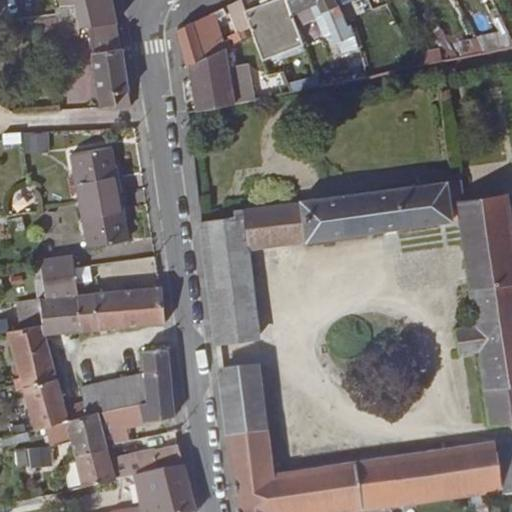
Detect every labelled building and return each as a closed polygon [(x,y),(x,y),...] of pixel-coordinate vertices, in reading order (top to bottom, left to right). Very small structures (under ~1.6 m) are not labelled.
[(75,4),(79,27),(89,26),(117,23),(112,0),(89,0),(75,2),(75,4)] [(244,11),(240,0),(239,0),(227,6),(234,25),(247,20),(244,11)] [(297,26),(285,0),(271,0),(244,11),(247,20),(253,35),(262,60),(304,44),(297,26)] [(322,13),(316,0),(285,0),(297,26),(322,13)] [(334,0),(316,0),(322,13),(325,22),(342,15),(334,0)] [(75,4),(55,8),(56,15),(56,17),(59,36),(79,33),(79,27),(75,4)] [(222,41),(216,22),(221,20),(220,17),(226,14),(223,8),(195,21),(176,30),(186,66),(189,64),(241,39),(237,31),(227,36),(228,38),(222,41)] [(331,37),(349,30),(342,15),(325,22),(331,37)] [(59,36),(56,17),(38,20),(41,39),(59,36)] [(116,107),(131,105),(126,73),(123,48),(121,48),(117,23),(89,26),(101,108),(108,108),(108,105),(116,104),(116,107)] [(485,52),(511,46),(511,40),(506,30),(476,36),(485,52)] [(485,52),(476,36),(457,41),(463,56),(485,52)] [(194,95),(197,111),(233,104),(224,48),(189,64),(194,95)] [(325,84),(345,79),(342,66),(322,71),(325,84)] [(275,96),(290,92),(287,84),(283,71),(268,75),(275,96)] [(290,92),(319,86),(316,78),(287,84),(290,92)] [(48,151),(48,132),(24,131),(24,151),(48,151)] [(21,142),(20,132),(3,134),(4,144),(21,142)] [(119,194),(111,148),(72,154),(80,200),(119,194)] [(232,217),(200,221),(215,343),(259,338),(245,248),(307,239),(307,241),(452,220),(451,213),(459,213),(474,325),(455,328),(459,353),(480,350),(490,425),(511,422),(511,245),(505,193),(462,198),(459,179),(301,200),(301,202),(231,211),(232,217)] [(119,194),(80,200),(89,247),(128,240),(119,194)] [(0,234),(25,228),(22,216),(8,219),(7,216),(0,217),(0,234)] [(41,267),(46,299),(77,295),(74,274),(73,267),(72,255),(40,261),(41,267)] [(46,299),(41,267),(33,269),(38,298),(39,300),(46,299)] [(159,288),(104,293),(107,318),(118,318),(119,327),(165,323),(164,303),(162,288),(159,288)] [(107,318),(104,293),(90,294),(94,329),(119,327),(118,318),(107,318)] [(90,294),(77,295),(81,331),(94,329),(90,294)] [(43,323),(45,334),(81,331),(77,295),(46,299),(39,300),(43,323)] [(43,323),(39,300),(38,298),(17,302),(21,329),(43,323)] [(23,388),(57,379),(45,334),(43,323),(21,329),(6,332),(19,377),(21,383),(23,388)] [(171,383),(168,349),(143,351),(144,374),(146,403),(138,404),(142,422),(174,416),(171,383)] [(236,511),(341,511),(485,492),(501,490),(496,452),(495,443),(271,479),(257,367),(219,371),(236,511)] [(144,374),(122,379),(126,391),(130,406),(138,404),(146,403),(144,374)] [(23,388),(35,430),(45,427),(88,415),(84,402),(65,409),(61,392),(57,379),(23,388)] [(101,383),(106,397),(126,391),(122,379),(101,383)] [(81,388),(84,402),(88,415),(110,410),(106,397),(101,383),(81,388)] [(126,391),(106,397),(110,410),(130,406),(126,391)] [(142,422),(138,404),(130,406),(110,410),(88,415),(45,427),(50,444),(55,443),(71,437),(73,445),(75,452),(106,445),(102,431),(142,422)] [(2,445),(30,439),(28,431),(1,437),(2,445)] [(73,445),(71,437),(55,443),(58,451),(73,445)] [(181,455),(178,446),(110,459),(106,445),(75,452),(84,486),(184,465),(181,455)] [(26,465),(42,464),(40,446),(25,447),(26,465)] [(501,494),(511,492),(511,449),(496,452),(501,490),(501,494)] [(195,511),(189,489),(184,470),(136,481),(142,508),(113,511),(195,511)]
